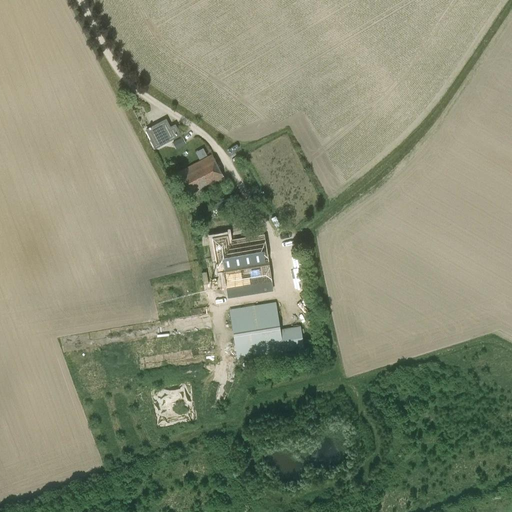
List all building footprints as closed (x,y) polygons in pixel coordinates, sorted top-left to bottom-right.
[(155,148),(180,134),(176,127),(171,130),(166,119),(146,129),(151,139),(155,148)] [(176,147),(185,142),(182,137),(173,142),(176,147)] [(216,186),(226,181),(211,153),(201,158),(202,159),(177,172),(189,195),(214,183),(216,186)] [(265,233),(228,239),(228,234),(211,237),(218,272),(222,271),(223,270),(227,298),(275,291),(265,233)] [(301,326),(280,329),(276,302),(229,309),(237,359),(304,348),(301,326)]
